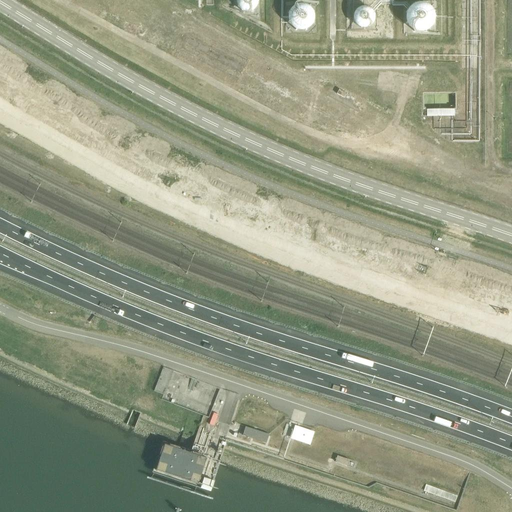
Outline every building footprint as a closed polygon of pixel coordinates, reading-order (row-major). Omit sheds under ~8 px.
[(259,0),(236,0),(237,3),(237,5),(239,7),(240,8),(243,10),(247,11),(250,11),(252,10),(256,7),(258,4),(259,2),(259,0)] [(436,17),(436,14),(435,11),(433,8),(431,6),(428,4),(426,2),(423,1),(419,1),(414,2),(411,4),(408,6),(407,9),(406,11),(405,14),(404,17),(405,20),(406,23),(407,26),(409,28),(412,30),(414,32),(417,32),(420,33),(423,32),(426,32),(429,30),(431,28),(433,25),(435,23),(436,20),(436,17)] [(315,17),(315,16),(315,13),(314,11),(313,9),(311,7),(309,5),(307,4),(302,3),(300,3),(297,4),(295,5),(293,6),(291,8),(289,10),(289,13),(288,16),(288,18),(289,21),(290,23),(291,25),(293,27),(296,28),(300,30),(303,30),(306,29),(308,28),(311,26),(313,24),(314,22),(315,19),(315,17)] [(375,18),(375,17),(375,15),(375,13),(373,10),(372,9),(369,6),(367,6),(364,5),(362,6),(360,6),(356,8),(353,12),(353,14),(352,17),(353,21),(354,23),(355,25),(358,27),(361,28),(363,28),(365,28),(368,28),(371,26),(373,24),(374,22),(375,20),(375,18)] [(338,91),(337,94),(344,98),(346,95),(347,94),(346,93),(339,90),(338,91)] [(163,395),(172,371),(163,368),(153,391),(163,395)] [(314,433),(294,426),(291,438),(310,445),(314,433)] [(269,435),(245,427),(242,436),(249,438),(249,437),(254,438),(253,439),(266,443),(269,435)] [(164,445),(155,471),(198,485),(206,459),(164,445)] [(349,460),(337,456),(335,462),(347,466),(349,460)] [(424,492),(455,503),(458,496),(426,485),(424,492)]
